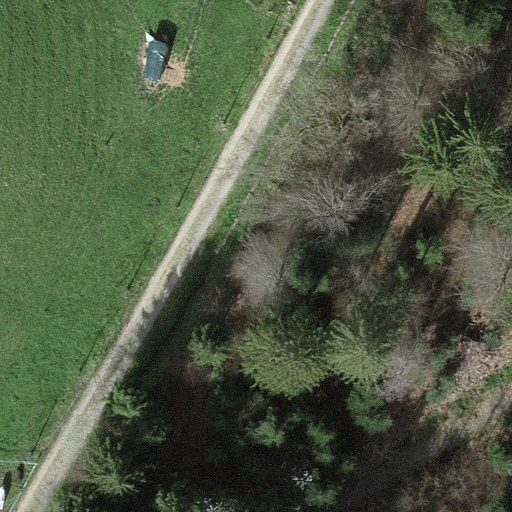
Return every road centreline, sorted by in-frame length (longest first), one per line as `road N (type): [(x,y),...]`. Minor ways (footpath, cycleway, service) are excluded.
road 1 (track): [(315,0),(26,511)]
road 2 (track): [(318,511),(511,390)]
